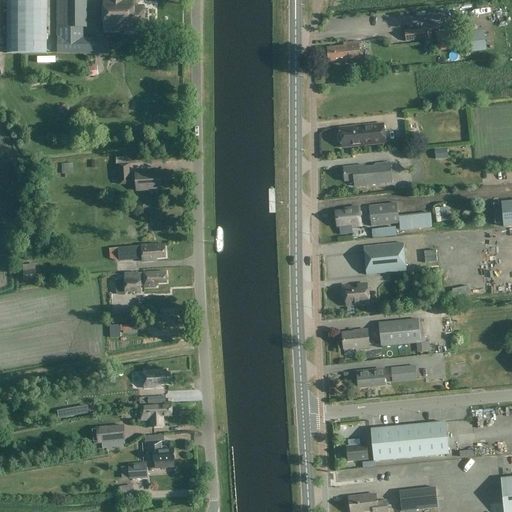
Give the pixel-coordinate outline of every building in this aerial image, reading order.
[(46,54),(46,0),(6,0),(6,53),(46,54)] [(58,27),(58,54),(105,54),(105,37),(83,37),(83,27),(83,1),(82,0),(57,0),(58,1),(58,27)] [(103,0),(104,30),(143,30),(143,7),(134,7),(133,0),(103,0)] [(405,32),(406,42),(425,40),(424,30),(405,32)] [(452,49),(451,43),(450,32),(437,34),(438,50),(452,49)] [(328,63),(360,60),(358,42),(343,43),(344,46),(327,48),(328,63)] [(341,143),(341,148),(385,144),(383,124),(339,129),(340,134),(339,134),(338,136),(338,141),(340,143),(341,143)] [(434,149),(435,160),(440,159),(448,159),(447,148),(434,149)] [(73,174),(73,163),(62,163),(63,174),(73,174)] [(392,183),(390,163),(375,165),(374,166),(366,167),(365,166),(343,168),(344,182),(354,181),(354,187),(392,183)] [(129,164),(118,165),(119,185),(130,185),(129,164)] [(162,189),(161,172),(149,173),(149,172),(135,173),(136,192),(148,191),(148,190),(162,189)] [(511,201),(501,202),(503,227),(511,226),(511,201)] [(399,223),(396,203),(368,207),(371,227),(399,223)] [(347,227),(361,226),(359,208),(349,209),(349,211),(336,212),(338,227),(346,226),(347,227)] [(371,230),(372,238),(396,236),(395,227),(371,230)] [(406,271),(403,243),(363,247),(366,275),(406,271)] [(146,246),(118,249),(109,249),(109,259),(116,262),(142,259),(142,263),(157,262),(157,258),(165,258),(165,246),(155,246),(155,247),(146,248),(146,246)] [(36,279),(35,272),(34,264),(22,265),(23,275),(24,281),(36,279)] [(155,284),(166,283),(166,272),(143,273),(144,287),(144,288),(155,288),(155,284)] [(125,273),(125,279),(116,280),(116,294),(119,296),(124,295),(125,293),(140,293),(140,287),(144,287),(143,273),(125,273)] [(369,304),(367,285),(357,286),(357,290),(354,290),(349,287),(341,288),(342,297),(345,297),(346,306),(369,304)] [(420,343),(420,342),(425,342),(423,322),(418,322),(418,319),(378,323),(381,347),(420,343)] [(369,348),(367,330),(357,331),(357,332),(342,333),(343,349),(357,348),(357,349),(369,348)] [(412,367),(392,369),(394,381),(414,379),(412,367)] [(359,373),(361,387),(384,384),(382,370),(359,373)] [(170,384),(170,373),(163,374),(163,371),(143,371),(144,389),(161,388),(161,385),(170,384)] [(162,427),(162,421),(162,417),(171,417),(171,405),(139,407),(140,421),(149,421),(150,428),(162,427)] [(371,430),(374,461),(448,454),(445,423),(371,430)] [(123,425),(100,428),(100,427),(96,427),(96,429),(92,430),(93,442),(97,442),(97,443),(101,443),(125,440),(123,425)] [(153,463),(155,463),(155,469),(165,468),(175,467),(175,461),(174,449),(161,450),(161,442),(147,443),(148,454),(152,454),(153,463)] [(346,447),(348,462),(368,460),(366,445),(346,447)] [(504,468),(511,460),(511,459),(510,457),(501,465),(504,468)] [(147,478),(146,464),(128,465),(129,479),(147,478)] [(434,476),(437,472),(429,464),(425,468),(434,476)] [(415,467),(412,470),(421,476),(423,472),(415,467)] [(406,468),(403,473),(411,478),(414,473),(406,468)] [(511,511),(511,477),(500,479),(503,511),(511,511)] [(437,508),(435,488),(399,492),(401,511),(437,508)] [(133,493),(121,494),(122,502),(133,500),(133,493)] [(387,511),(386,501),(376,502),(375,494),(348,498),(350,511),(365,511),(373,511),(372,511),(387,511)]
